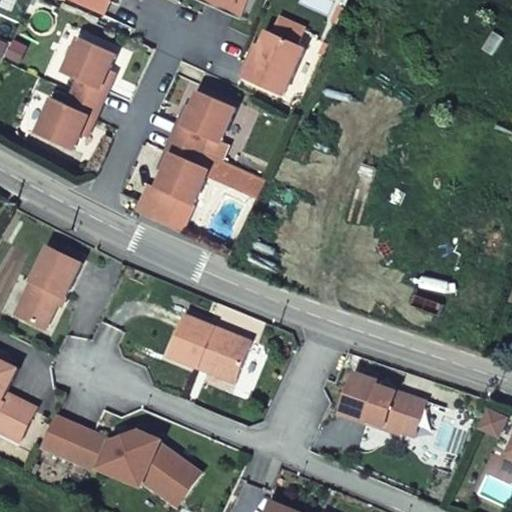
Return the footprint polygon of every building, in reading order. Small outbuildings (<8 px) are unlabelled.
[(70,0),(103,14),(109,0),(70,0)] [(223,0),(220,8),(234,13),(239,0),(223,0)] [(239,0),(234,13),(247,19),(255,0),(239,0)] [(256,65),(250,62),(244,76),(286,95),(307,46),(301,43),(308,28),(282,16),(275,31),(271,30),(264,48),(256,65)] [(72,76),(67,88),(104,103),(109,92),(103,89),(111,72),(118,54),(82,38),(66,74),(72,76)] [(256,65),(264,48),(258,45),(250,62),(256,65)] [(109,92),(117,75),(111,72),(103,89),(109,92)] [(55,100),(39,136),(75,152),(83,134),(90,117),(97,120),(104,103),(67,88),(61,103),(55,100)] [(182,124),(177,135),(205,148),(210,137),(224,143),(240,108),(203,92),(195,109),(188,126),(182,124)] [(190,107),(182,124),(188,126),(195,109),(190,107)] [(89,137),(97,120),(90,117),(83,134),(89,137)] [(169,172),(161,190),(169,193),(197,206),(213,170),(220,155),(205,148),(177,135),(170,152),(176,155),(169,172)] [(170,152),(162,169),(169,172),(176,155),(170,152)] [(220,155),(213,170),(264,193),(271,178),(220,155)] [(197,206),(169,193),(157,219),(186,231),(197,206)] [(84,264),(50,247),(17,315),(47,329),(63,296),(67,298),(84,264)] [(254,342),(187,315),(170,356),(201,369),(203,363),(239,378),(254,342)] [(11,359),(0,353),(0,359),(9,364),(11,359)] [(0,431),(22,442),(38,408),(8,393),(20,369),(9,364),(0,359),(0,431)] [(239,378),(203,363),(201,369),(237,383),(239,378)] [(383,382),(356,373),(341,415),(368,425),(370,421),(402,433),(408,416),(421,421),(428,402),(382,386),(383,382)] [(491,411),(483,429),(501,437),(510,419),(491,411)] [(115,441),(58,415),(43,446),(101,473),(102,470),(143,489),(146,481),(150,473),(185,498),(203,474),(162,444),(163,441),(141,431),(115,441)] [(421,421),(408,416),(402,433),(415,437),(421,421)] [(150,473),(146,481),(180,506),(185,498),(150,473)] [(296,511),(273,502),(269,511),(296,511)]
